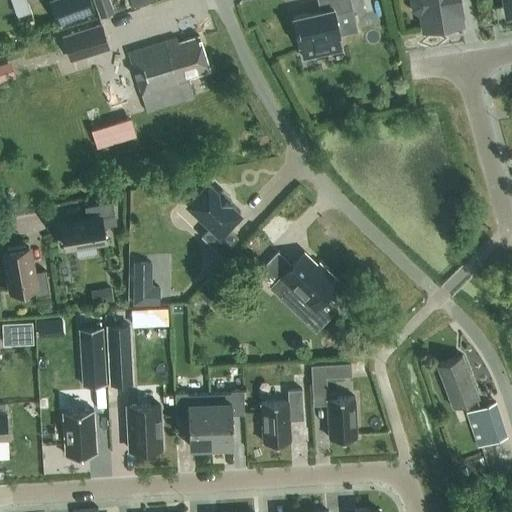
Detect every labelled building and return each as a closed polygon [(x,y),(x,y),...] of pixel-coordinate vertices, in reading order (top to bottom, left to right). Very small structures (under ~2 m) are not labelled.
[(90,0),(49,0),(58,23),(94,11),(90,0)] [(94,0),(101,16),(114,11),(109,0),(94,0)] [(299,44),(301,44),(303,55),(319,51),(323,50),(321,39),(340,35),(335,12),(353,8),(350,0),(317,0),(320,10),(292,16),(299,44)] [(412,0),(414,8),(419,12),(421,12),(424,30),(461,25),(460,15),(461,15),(459,0),(412,0)] [(101,23),(62,35),(70,61),(109,49),(101,23)] [(188,76),(210,70),(198,35),(178,41),(177,36),(128,51),(140,91),(140,90),(147,111),(193,96),(188,76)] [(240,211),(207,180),(205,181),(206,181),(188,200),(187,200),(186,202),(187,203),(188,203),(210,225),(201,235),(221,254),(238,237),(226,226),(239,213),(240,211)] [(103,226),(116,224),(112,201),(84,206),(86,218),(61,223),(62,226),(59,226),(62,244),(65,244),(65,247),(105,240),(103,226)] [(36,296),(49,294),(45,270),(33,272),(28,247),(25,247),(24,245),(7,248),(7,250),(4,251),(11,291),(34,287),(36,296)] [(277,249),(256,272),(304,318),(339,282),(324,266),(322,268),(303,250),(291,262),(277,249)] [(140,259),(139,302),(169,302),(169,283),(160,283),(160,259),(140,259)] [(215,309),(232,292),(216,276),(199,293),(215,309)] [(157,336),(175,337),(176,311),(157,310),(157,336)] [(33,343),(32,321),(18,322),(19,344),(33,343)] [(130,322),(108,323),(111,381),(133,380),(130,322)] [(83,384),(105,383),(103,326),(81,326),(83,384)] [(453,406),(478,397),(462,354),(437,363),(453,406)] [(311,363),(311,376),(312,381),(326,381),(326,376),(351,374),(351,361),(311,363)] [(260,401),(263,441),(291,440),(289,413),(303,412),(302,388),(287,389),(288,400),(260,401)] [(230,392),(209,393),(211,448),(224,448),(224,444),(233,444),(232,413),(244,413),(243,389),(230,390),(231,392),(230,392)] [(198,449),(211,448),(209,393),(188,394),(188,393),(187,393),(187,391),(175,392),(176,416),(188,415),(189,446),(198,445),(198,449)] [(329,437),(357,436),(354,396),(326,397),(329,437)] [(479,414),(469,417),(474,430),(472,431),(477,445),(507,434),(495,401),(477,408),(479,414)] [(127,405),(129,449),(161,447),(159,403),(127,405)] [(93,408),(63,410),(65,454),(96,452),(93,408)]
